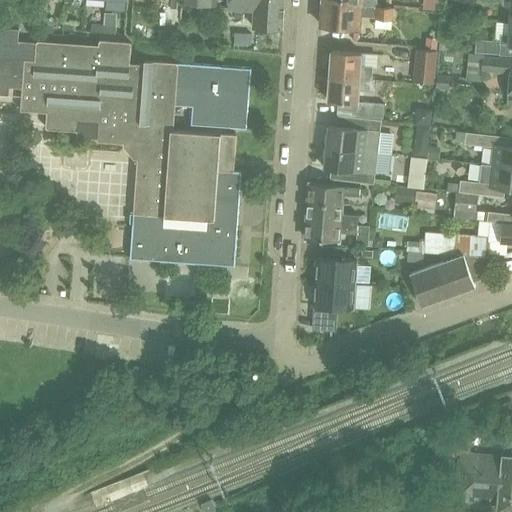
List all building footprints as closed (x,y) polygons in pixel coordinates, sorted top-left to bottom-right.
[(285,0),(229,0),(229,7),(255,9),(254,26),(283,28),(285,0)] [(324,0),(323,24),(359,27),(360,16),(360,13),(367,14),(366,16),(375,17),(376,6),(341,4),(341,0),(324,0)] [(426,0),(426,7),(441,8),(441,0),(426,0)] [(375,17),(375,19),(384,19),(385,7),(377,6),(376,6),(375,17)] [(385,7),(384,19),(393,20),(394,8),(394,7),(385,7)] [(497,21),(496,40),(477,39),(476,52),(500,53),(500,55),(511,55),(511,21),(511,22),(497,21)] [(64,23),(63,31),(74,31),(75,23),(64,23)] [(104,34),(105,26),(93,25),(92,33),(104,34)] [(146,59),(145,63),(131,62),(133,41),(104,39),(100,39),(100,44),(37,39),(37,46),(28,45),(19,45),(20,28),(0,26),(0,92),(10,94),(10,86),(23,87),(22,110),(48,112),(47,127),(79,129),(80,118),(99,120),(98,140),(125,142),(124,146),(130,152),(135,158),(139,158),(140,143),(172,145),(173,129),(175,103),(193,104),(192,124),(238,127),(247,128),(252,67),(146,59)] [(42,26),(41,34),(52,35),(52,26),(42,26)] [(117,26),(105,26),(104,34),(116,34),(117,26)] [(417,48),(414,80),(436,82),(438,50),(417,48)] [(333,50),(331,75),(373,78),(374,66),(361,65),(362,52),(333,50)] [(482,81),(483,70),(510,72),(510,82),(508,104),(511,103),(511,59),(485,58),(485,54),(469,52),(467,80),(482,81)] [(373,78),(331,75),(329,100),(358,102),(359,89),(372,90),(373,78)] [(437,75),(436,89),(448,90),(449,76),(437,75)] [(384,115),(385,103),(363,101),(362,113),(384,115)] [(416,108),(414,123),(429,125),(431,110),(416,108)] [(330,124),(328,145),(379,152),(382,120),(338,115),(337,125),(330,124)] [(415,154),(426,156),(430,126),(419,124),(415,154)] [(134,226),(131,258),(150,259),(179,261),(207,263),(235,265),(239,214),(242,171),(235,170),(235,169),(235,166),(235,162),(236,159),(237,134),(173,129),(172,145),(140,143),(139,158),(134,221),(134,226)] [(494,147),(492,164),(492,165),(511,167),(511,145),(511,146),(511,137),(457,131),(456,140),(466,141),(466,143),(494,147)] [(439,145),(430,144),(429,155),(437,156),(439,145)] [(325,166),(332,167),(331,178),(375,183),(379,152),(328,145),(325,166)] [(414,189),(424,190),(428,160),(412,158),(408,188),(414,189)] [(498,196),(499,187),(511,188),(511,167),(492,165),(492,164),(482,163),(480,181),(461,179),(460,192),(478,194),(498,196)] [(311,182),(309,200),(343,203),(344,194),(360,195),(361,186),(311,182)] [(456,192),(460,192),(460,183),(450,182),(449,191),(456,192)] [(511,213),(477,209),(478,202),(478,194),(456,192),(455,200),(454,216),(503,222),(503,223),(511,223),(511,213)] [(309,200),(308,219),(358,223),(358,214),(342,213),(343,203),(309,200)] [(308,219),(306,237),(307,237),(340,240),(341,232),(357,233),(358,224),(358,223),(308,219)] [(511,223),(503,223),(501,241),(511,241),(511,223)] [(358,224),(357,233),(369,234),(370,225),(358,224)] [(407,249),(425,250),(467,253),(463,255),(490,257),(491,237),(426,232),(426,242),(408,240),(407,249)] [(373,245),(383,247),(384,236),(374,235),(373,245)] [(362,249),(362,256),(372,257),(373,249),(362,249)] [(416,255),(421,270),(412,273),(423,304),(476,286),(474,281),(488,276),(490,257),(463,255),(430,266),(425,252),(416,255)] [(317,257),(315,280),(355,283),(357,260),(317,257)] [(354,307),(355,283),(315,280),(313,304),(354,307)] [(363,285),(362,311),(380,311),(380,286),(363,285)] [(98,384),(98,341),(85,340),(85,328),(59,328),(58,384),(98,384)] [(511,454),(504,454),(504,456),(462,453),(459,499),(500,502),(499,508),(511,509),(511,454)]
